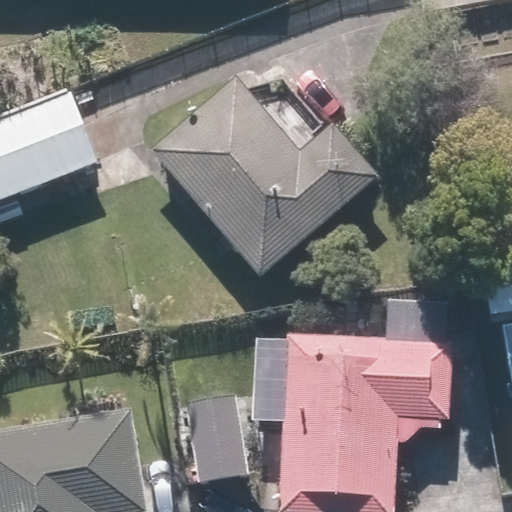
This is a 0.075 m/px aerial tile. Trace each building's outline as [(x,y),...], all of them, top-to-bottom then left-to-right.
[(234,82),(153,158),(267,280),(380,175),(334,126),(303,156),(234,82)] [(71,94),(0,120),(0,205),(99,169),(71,94)] [(499,318),(511,392),(511,258),(477,265),(488,320),(499,318)] [(397,511),(401,453),(423,431),(447,433),(455,307),(257,296),(249,426),(285,428),(279,511),(397,511)] [(237,393),(185,400),(197,486),(249,479),(237,393)] [(0,511),(150,511),(134,410),(63,421),(0,431),(0,511)]
